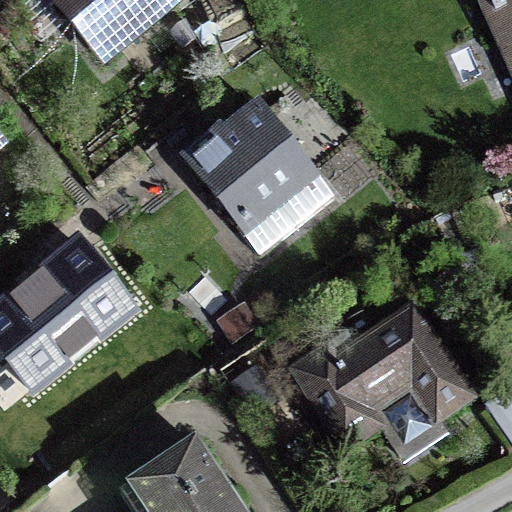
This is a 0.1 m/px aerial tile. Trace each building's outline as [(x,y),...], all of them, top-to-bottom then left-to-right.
[(58,0),(105,56),(173,0),(58,0)] [(511,0),(482,0),(506,52),(511,48),(511,0)] [(309,177),(260,115),(194,167),(243,229),(240,232),(260,257),(334,199),(314,173),(309,177)] [(130,311),(80,250),(13,304),(63,365),(130,311)] [(474,401),(413,308),(349,350),(343,340),(292,374),(345,454),(382,430),(402,460),(443,433),(437,425),(474,401)] [(240,511),(196,446),(120,497),(130,511),(240,511)]
